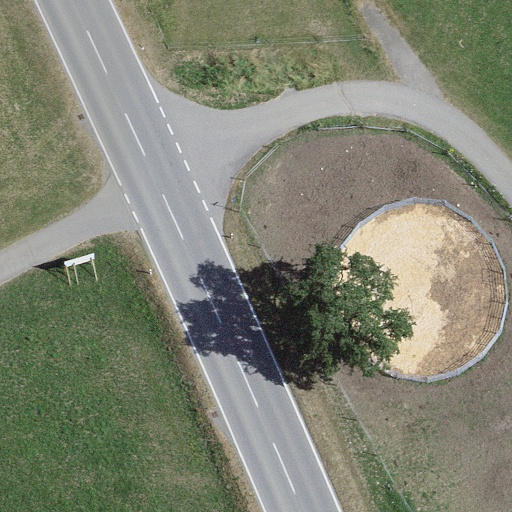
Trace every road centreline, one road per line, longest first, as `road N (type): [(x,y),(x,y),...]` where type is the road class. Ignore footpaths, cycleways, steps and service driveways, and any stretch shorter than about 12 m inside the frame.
road 1 (unclassified): [(156,187),(301,108),(344,97),(424,108),(464,135),(511,186)]
road 2 (primary): [(156,187),(298,511)]
road 3 (primary): [(70,0),(156,187)]
